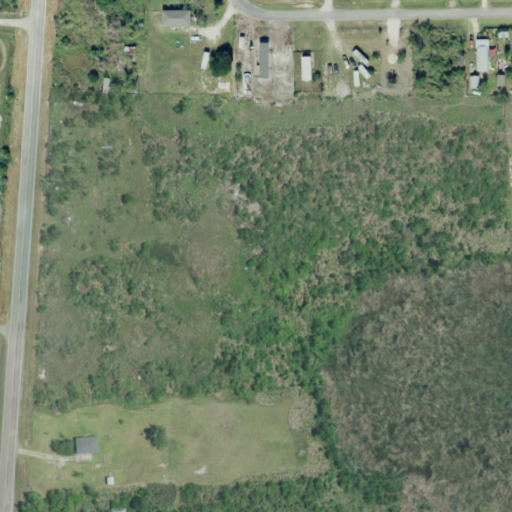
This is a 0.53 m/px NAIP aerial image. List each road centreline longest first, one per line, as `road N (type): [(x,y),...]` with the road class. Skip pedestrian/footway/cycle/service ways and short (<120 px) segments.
road 1 (tertiary): [(36,0),(8,511)]
road 2 (residential): [(511,13),(283,17),(239,3)]
